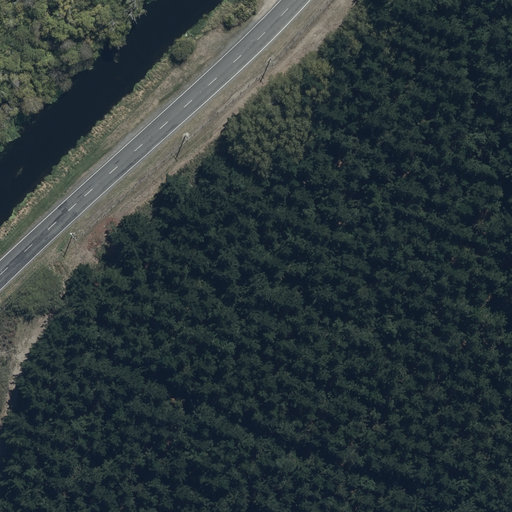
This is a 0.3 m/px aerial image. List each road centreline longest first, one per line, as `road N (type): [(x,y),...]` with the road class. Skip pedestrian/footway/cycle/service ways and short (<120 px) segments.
road 1 (track): [(0,433),(51,292),(89,243),(338,0)]
road 2 (tertiary): [(292,0),(0,278)]
